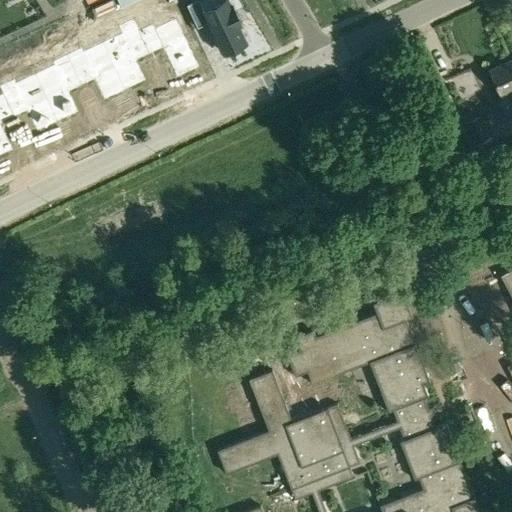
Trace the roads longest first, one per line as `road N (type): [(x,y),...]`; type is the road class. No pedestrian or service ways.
road 1 (tertiary): [(0,211),(329,57)]
road 2 (tertiary): [(329,57),(453,0)]
